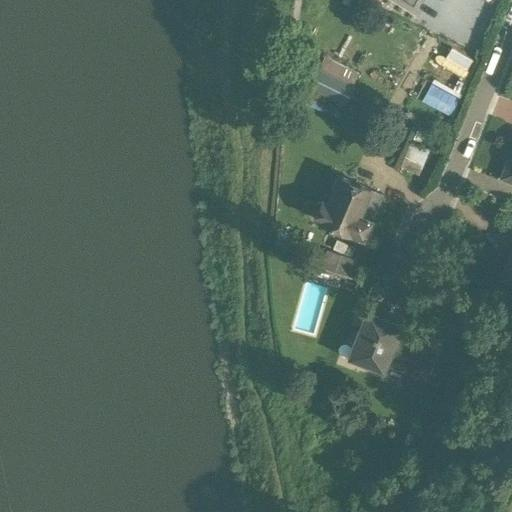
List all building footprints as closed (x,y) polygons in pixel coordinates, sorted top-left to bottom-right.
[(343,105),(351,89),(317,71),(309,86),(343,105)] [(432,81),(421,101),(445,114),(456,94),(432,81)] [(410,141),(403,168),(421,173),(428,146),(410,141)] [(511,163),(508,162),(501,179),(511,183),(511,163)] [(363,240),(371,222),(368,220),(369,219),(365,218),(368,210),(363,208),(370,190),(337,176),(326,203),(322,201),(314,219),(363,240)] [(511,246),(499,279),(511,284),(506,297),(511,298),(511,246)] [(353,260),(328,251),(321,270),(347,279),(353,260)] [(420,392),(434,355),(396,340),(401,327),(366,313),(348,359),(383,373),(386,367),(405,374),(401,385),(420,392)] [(363,511),(395,511),(400,499),(371,489),(363,511)]
